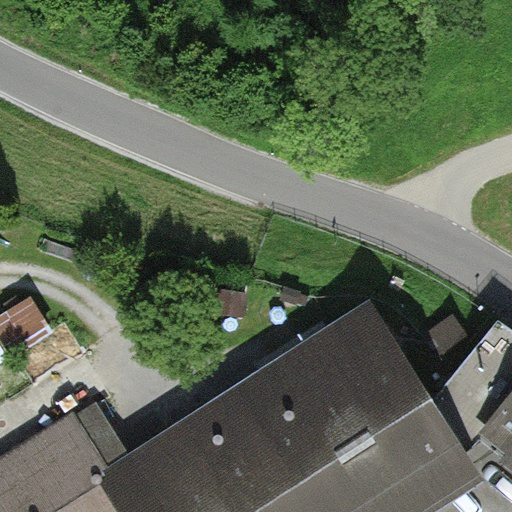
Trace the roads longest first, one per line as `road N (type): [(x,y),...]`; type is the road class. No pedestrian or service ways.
road 1 (unclassified): [(0,68),(219,164),(417,234),(511,287)]
road 2 (track): [(177,400),(90,307),(55,288),(0,281)]
road 3 (track): [(511,156),(428,209),(417,234)]
